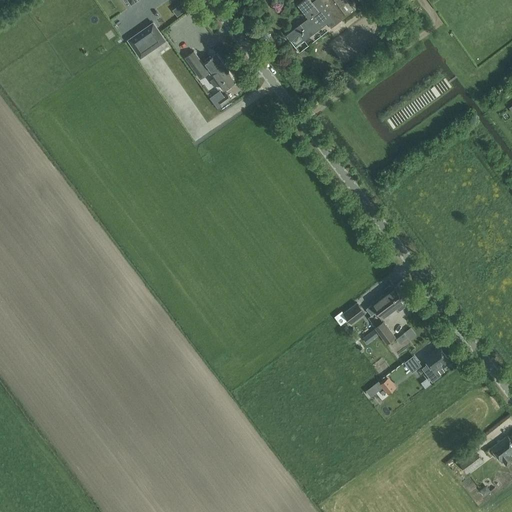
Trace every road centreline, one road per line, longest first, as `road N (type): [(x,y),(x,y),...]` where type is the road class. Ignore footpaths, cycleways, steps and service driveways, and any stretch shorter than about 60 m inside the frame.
road 1 (unclassified): [(511,398),(209,0)]
road 2 (track): [(301,121),(431,28),(420,0)]
